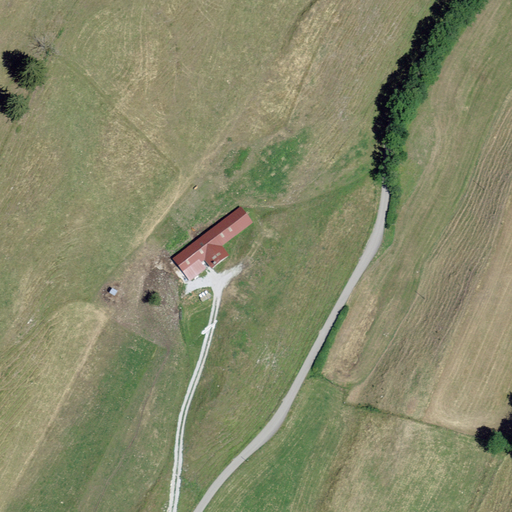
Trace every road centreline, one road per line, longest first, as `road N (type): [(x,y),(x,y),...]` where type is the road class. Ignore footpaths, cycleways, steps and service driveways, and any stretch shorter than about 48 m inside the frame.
road 1 (unclassified): [(456,0),(396,98),(378,237),(290,402),(198,511)]
road 2 (track): [(217,281),(171,511)]
